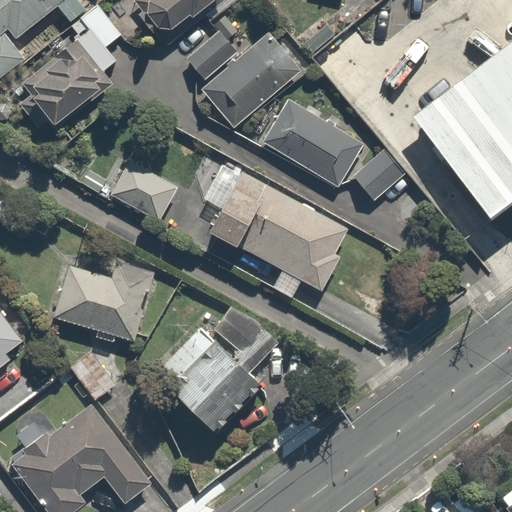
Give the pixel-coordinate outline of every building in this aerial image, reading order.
[(0,0),(0,75),(23,56),(10,41),(54,4),(66,19),(81,7),(75,0),(0,0)] [(130,0),(157,37),(208,0),(130,0)] [(232,44),(215,28),(182,63),(198,79),(232,44)] [(230,120),(295,60),(268,30),(202,90),(230,120)] [(511,32),(411,111),(489,212),(511,194),(511,32)] [(50,125),(107,76),(71,34),(14,83),(50,125)] [(353,137),(283,94),(260,134),(330,176),(353,137)] [(402,173),(382,148),(348,177),(369,201),(402,173)] [(174,187),(122,156),(99,194),(152,225),(174,187)] [(336,227),(224,167),(208,198),(215,202),(203,224),(279,265),(271,280),(289,290),(298,275),(308,280),(336,227)] [(11,198),(3,215),(39,231),(47,214),(11,198)] [(103,269),(64,261),(54,312),(136,327),(148,262),(106,254),(103,269)] [(261,328),(225,298),(201,326),(210,334),(163,388),(216,434),(261,382),(235,359),(261,328)] [(0,315),(0,366),(12,357),(5,348),(18,338),(0,315)] [(85,345),(68,362),(97,391),(114,374),(85,345)] [(149,481),(88,397),(47,427),(40,417),(16,435),(23,444),(6,457),(46,511),(62,511),(82,498),(75,489),(96,473),(118,503),(149,481)] [(511,511),(511,495),(500,504),(505,511),(511,511)]
